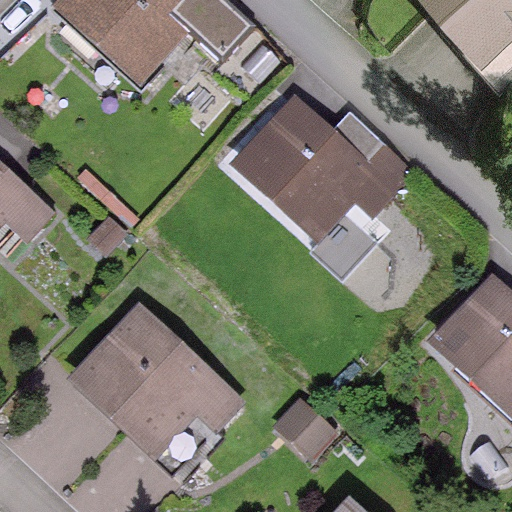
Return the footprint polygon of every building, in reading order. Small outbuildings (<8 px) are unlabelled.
[(64,0),(53,13),(142,95),(221,0),(64,0)] [(511,0),(425,0),(479,66),(511,39),(511,0)] [(335,135),(295,98),(230,171),(319,251),(355,209),(373,223),(415,174),(351,117),(335,135)] [(0,235),(5,230),(27,247),(57,216),(0,166),(0,235)] [(129,237),(109,220),(88,244),(107,261),(129,237)] [(511,295),(493,279),(426,351),(511,425),(511,295)] [(247,407),(141,307),(69,384),(157,468),(198,421),(221,438),(247,407)] [(338,437),(299,401),(271,431),(312,466),(338,437)]
